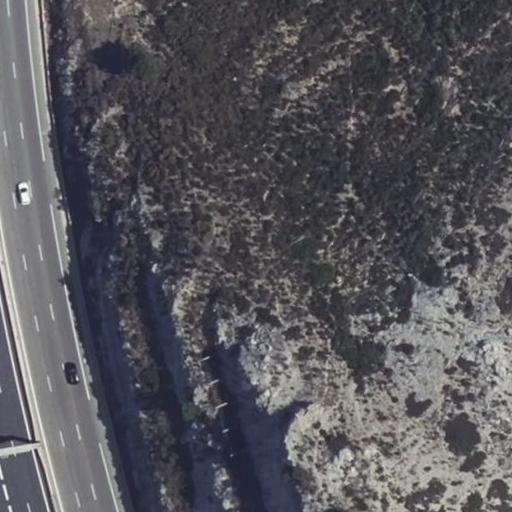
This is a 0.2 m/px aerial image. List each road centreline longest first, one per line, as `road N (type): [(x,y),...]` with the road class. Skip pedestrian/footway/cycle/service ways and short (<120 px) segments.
road 1 (motorway): [(87,511),(36,265),(3,0)]
road 2 (motorway): [(0,360),(35,511)]
